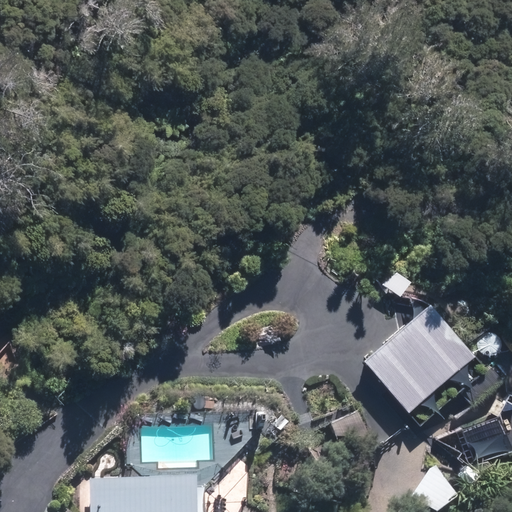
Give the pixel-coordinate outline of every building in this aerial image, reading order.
[(429,304),(428,304),(423,304),(418,305),(414,307),(410,310),(406,314),(404,317),(401,322),(400,326),(400,331),(400,336),(401,341),(403,345),(406,349),(409,353),(413,355),(417,357),(422,359),(427,359),(432,359),(436,358),(441,356),(445,353),(448,350),(451,346),(453,341),(454,337),(455,332),(455,327),(453,323),(451,318),(449,314),(445,311),(441,308),(437,306),(432,304),(429,304)] [(469,406),(505,375),(494,362),(458,393),(469,406)] [(428,412),(402,383),(389,395),(416,424),(428,412)] [(327,424),(334,440),(371,440),(357,410),(327,424)] [(435,511),(457,497),(433,463),(410,497),(434,511),(435,511)] [(190,511),(189,481),(82,485),(83,511),(190,511)]
